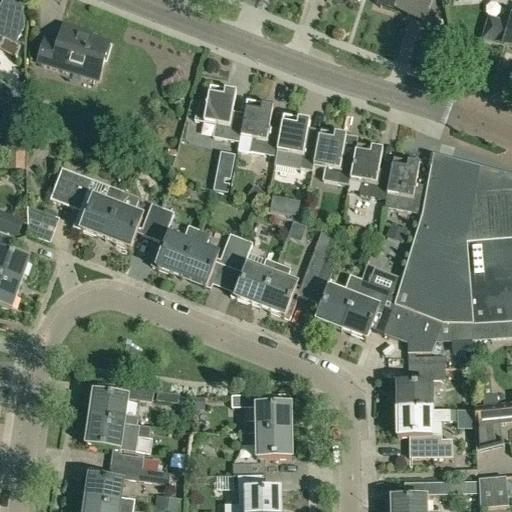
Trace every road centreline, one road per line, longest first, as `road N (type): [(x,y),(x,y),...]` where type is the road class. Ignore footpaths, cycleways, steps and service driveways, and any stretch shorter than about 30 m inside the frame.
road 1 (residential): [(351,511),(348,423),(332,386),(103,301),(66,320),(43,356),(18,511)]
road 2 (tertiary): [(511,138),(331,79),(144,0)]
